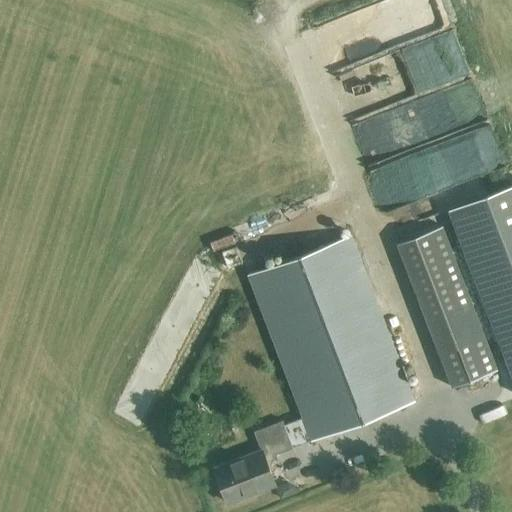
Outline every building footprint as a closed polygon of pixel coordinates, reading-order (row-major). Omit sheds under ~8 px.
[(362,166),(436,144),(448,184),(502,167),(476,78),(347,116),(362,166)] [(511,185),(448,210),(511,377),(511,185)] [(396,243),(451,387),(497,370),(441,226),(396,243)] [(216,248),(241,241),(237,229),(213,237),(216,248)] [(311,441),(414,401),(350,235),(247,275),(302,418),(311,441)] [(311,441),(302,418),(284,425),(282,421),(253,432),(260,451),(213,469),(226,503),(275,484),(265,459),(311,441)]
